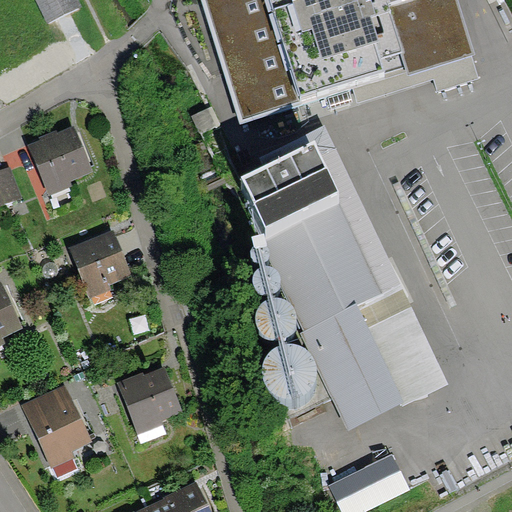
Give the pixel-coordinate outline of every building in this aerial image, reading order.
[(71,0),(37,0),(50,26),(78,12),(71,0)] [(200,0),(239,126),(340,93),(377,81),(473,50),(456,0),(200,0)] [(74,137),(33,155),(51,196),(92,178),(74,137)] [(315,155),(244,191),(354,422),(443,379),(401,292),(379,302),(315,155)] [(112,241),(70,259),(87,300),(129,282),(112,241)] [(250,274),(257,274),(263,273),(271,270),(270,263),(266,256),(256,253),(246,261),(246,268),(250,274)] [(250,296),(258,305),(269,305),(277,303),(281,297),(281,292),(280,283),(276,280),(269,277),(257,280),(250,286),(250,296)] [(0,292),(0,345),(21,335),(0,292)] [(271,350),(282,349),(293,339),(296,331),(294,319),(288,315),(282,311),(270,311),(258,319),(255,333),(261,342),(271,350)] [(267,399),(282,411),(298,410),(316,392),(313,372),(310,363),(299,355),(283,353),(274,360),(266,368),(260,380),(267,399)] [(183,418),(166,376),(122,394),(140,436),(183,418)] [(44,420),(31,426),(50,469),(74,459),(71,453),(88,446),(70,404),(42,416),(44,420)] [(391,455),(330,487),(340,511),(372,511),(413,496),(391,455)] [(205,511),(196,492),(154,511),(205,511)]
